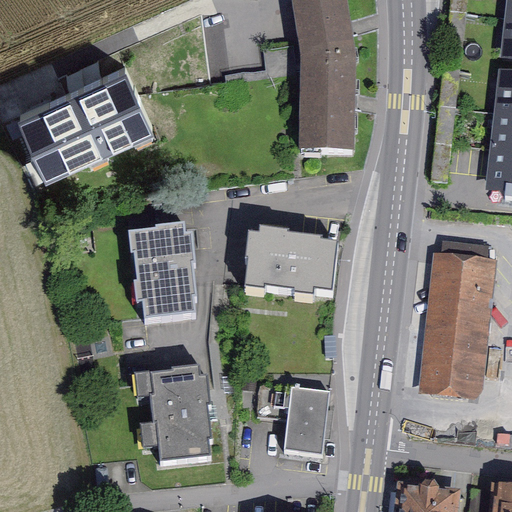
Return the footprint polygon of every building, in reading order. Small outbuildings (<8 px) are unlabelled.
[(309,72),(360,70),(350,0),(328,0),(298,5),(309,72)] [(511,24),(506,24),(502,65),(511,66),(511,24)] [(136,70),(25,116),(51,179),(162,132),(136,70)] [(309,72),(308,159),(359,160),(360,70),(309,72)] [(497,116),(511,117),(511,79),(502,78),(497,116)] [(511,155),(511,117),(497,116),(493,154),(511,155)] [(511,198),(511,155),(493,154),(488,196),(511,198)] [(187,232),(136,237),(145,324),(195,319),(187,232)] [(341,251),(252,243),(248,297),(336,304),(341,251)] [(497,266),(435,259),(420,397),(482,404),(497,266)] [(205,375),(152,384),(166,466),(219,457),(205,375)] [(287,415),(288,384),(263,383),(262,414),(287,415)] [(138,390),(141,412),(153,411),(151,389),(138,390)] [(337,397),(295,393),(287,459),(328,463),(337,397)] [(460,511),(462,491),(404,486),(401,511),(460,511)] [(511,511),(511,491),(496,490),(494,511),(511,511)]
